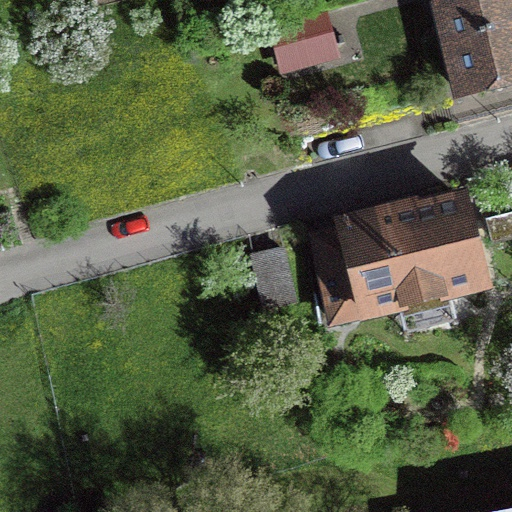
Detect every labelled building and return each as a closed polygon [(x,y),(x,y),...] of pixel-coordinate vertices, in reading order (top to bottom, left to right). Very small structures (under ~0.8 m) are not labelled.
[(461,93),(511,80),(511,0),(460,0),(440,5),(461,93)] [(338,50),(327,11),(268,29),(279,67),(338,50)] [(317,238),(336,320),(483,286),(463,200),(400,214),(365,222),(363,213),(343,218),(346,232),(317,238)] [(511,239),(511,212),(485,220),(491,245),(511,239)] [(285,248),(250,255),(262,312),(297,305),(285,248)]
